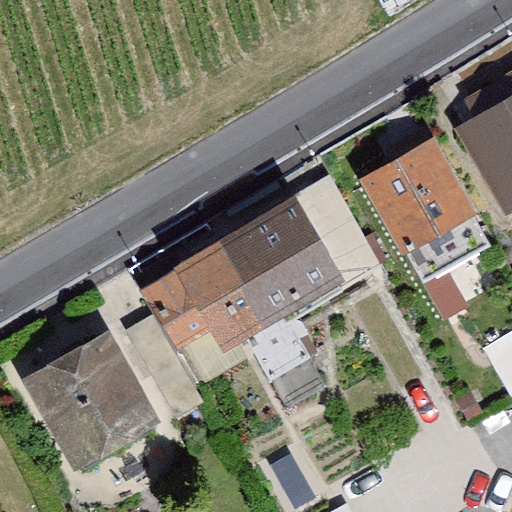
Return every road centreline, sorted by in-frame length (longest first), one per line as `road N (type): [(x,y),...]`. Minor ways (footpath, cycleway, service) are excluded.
road 1 (secondary): [(0,301),(496,0)]
road 2 (residential): [(511,425),(368,511)]
